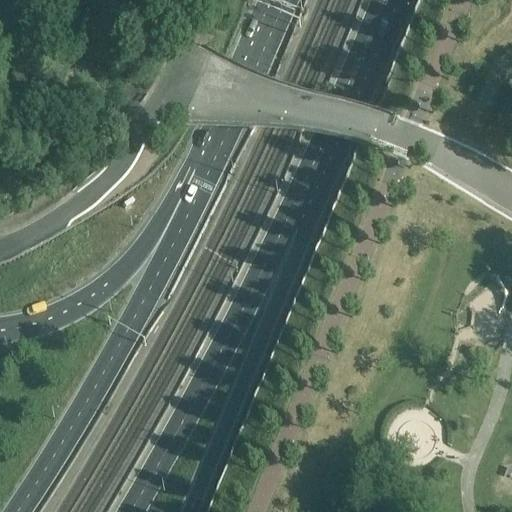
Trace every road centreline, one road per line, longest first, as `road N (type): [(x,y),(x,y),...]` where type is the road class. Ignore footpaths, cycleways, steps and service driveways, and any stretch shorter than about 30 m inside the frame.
road 1 (primary): [(211,150),(205,177),(124,336),(18,511)]
road 2 (primary): [(129,511),(303,199)]
road 3 (primary): [(189,511),(294,255),(303,199)]
road 4 (primary): [(211,150),(190,166),(120,272),(79,304),(0,331)]
road 5 (primary): [(303,199),(390,0)]
road 6 (primary): [(277,0),(211,150)]
